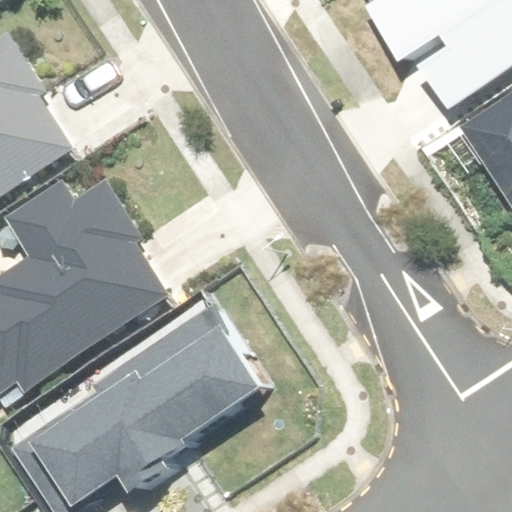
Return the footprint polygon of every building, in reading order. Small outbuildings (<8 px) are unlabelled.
[(511,0),(409,0),(384,17),(453,124),(511,86),(511,0)] [(0,213),(83,161),(3,35),(0,36),(0,213)] [(511,123),(483,142),(511,186),(511,123)] [(191,309),(100,177),(25,230),(53,270),(0,306),(0,385),(26,422),(191,309)] [(283,398),(227,320),(49,447),(95,511),(112,511),(141,492),(155,511),(162,511),(197,487),(184,469),(283,398)]
